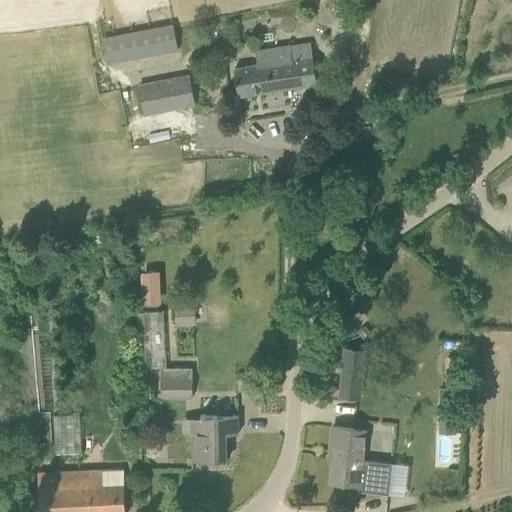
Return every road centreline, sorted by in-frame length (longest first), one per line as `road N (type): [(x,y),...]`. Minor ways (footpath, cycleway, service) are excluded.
road 1 (unclassified): [(256,511),(279,482),(292,441),(293,383),(307,328),(350,265),(511,142)]
road 2 (unknown): [(511,80),(364,102),(311,128),(292,234),(291,285),(307,328)]
